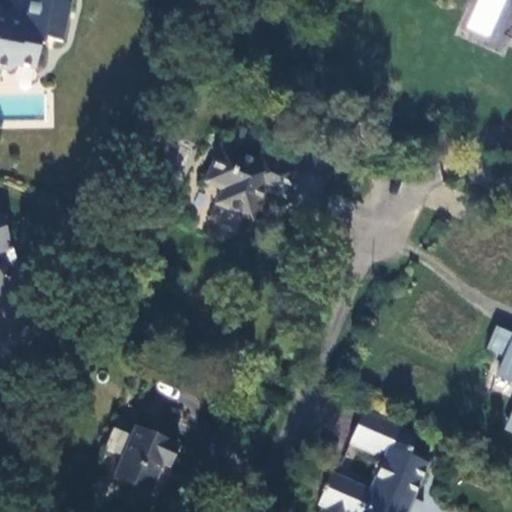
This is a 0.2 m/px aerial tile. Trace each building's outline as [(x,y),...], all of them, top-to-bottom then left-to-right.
[(0,31),(0,77),(19,79),(23,73),(39,71),(41,54),(48,45),(63,48),(67,7),(30,4),(24,37),(0,31)] [(222,148),(208,183),(226,190),(220,205),(254,219),(266,190),(286,199),(298,170),(263,156),(260,163),(222,148)] [(511,332),(497,326),(487,352),(502,358),(493,380),(511,387),(511,412),(504,432),(511,435),(511,332)] [(333,477),(319,511),(406,511),(425,466),(407,459),(417,434),(361,412),(348,444),(382,458),(368,491),(333,477)] [(138,429),(115,480),(154,497),(177,446),(138,429)]
